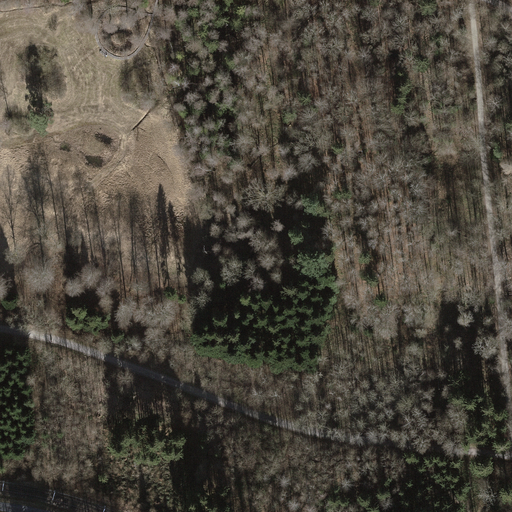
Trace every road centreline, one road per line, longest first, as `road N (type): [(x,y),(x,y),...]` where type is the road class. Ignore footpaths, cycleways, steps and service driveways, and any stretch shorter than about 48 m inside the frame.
road 1 (track): [(0,326),(339,435),(511,455)]
road 2 (track): [(511,433),(468,0)]
